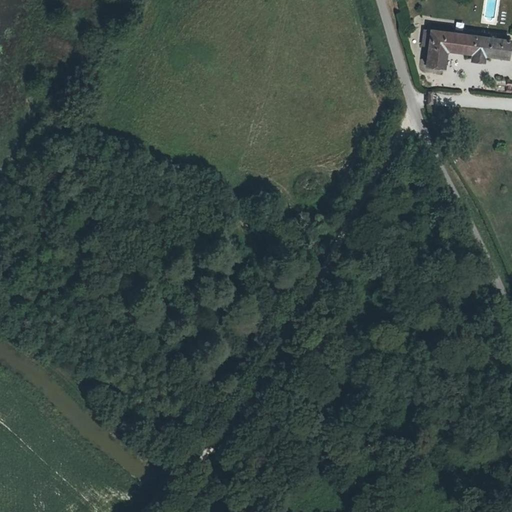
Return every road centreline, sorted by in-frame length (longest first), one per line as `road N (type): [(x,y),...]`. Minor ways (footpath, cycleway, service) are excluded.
road 1 (unclassified): [(129,511),(229,418),(413,102)]
road 2 (unclassified): [(511,282),(474,204),(425,138),(413,102)]
